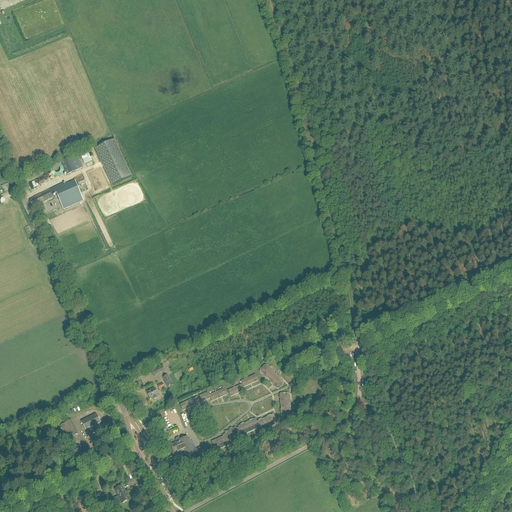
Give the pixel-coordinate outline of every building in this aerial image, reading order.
[(108,186),(127,177),(110,140),(90,149),(108,186)] [(88,150),(85,151),(84,149),(79,151),(84,163),(92,159),(88,150)] [(61,162),(67,176),(76,171),(70,157),(61,162)] [(26,193),(28,198),(52,186),(48,179),(43,181),(43,182),(30,188),(31,191),(26,193)] [(35,199),(29,201),(32,207),(57,196),(63,209),(78,202),(77,201),(82,198),(76,185),(71,187),(71,186),(65,189),(62,183),(34,197),(35,199)] [(176,353),(167,361),(170,364),(172,361),(175,364),(178,360),(176,358),(179,356),(176,353)] [(269,381),(274,374),(272,371),(270,369),(273,367),(271,366),(269,368),(267,366),(264,366),(260,370),(260,372),(262,375),(263,374),(264,376),(266,379),(267,379),(269,381)] [(274,374),(269,381),(271,382),(270,383),(272,385),(273,384),(274,386),(274,387),(276,389),(278,389),(282,385),(283,381),(278,377),(277,377),(274,374)] [(162,378),(163,378),(160,380),(162,384),(157,386),(159,390),(164,387),(166,386),(167,387),(172,385),(167,375),(162,378)] [(243,388),(244,388),(258,381),(255,375),(247,379),(246,376),(246,377),(247,379),(240,382),(242,385),(243,388)] [(243,388),(242,385),(235,388),(234,386),(233,386),(234,388),(228,391),(230,397),(245,391),(244,388),(243,388)] [(216,392),(219,399),(226,395),(223,387),(222,387),(223,390),(216,392)] [(154,388),(146,392),(150,400),(153,398),(153,400),(158,398),(157,396),(158,396),(154,388)] [(211,399),(209,396),(207,390),(206,391),(207,393),(199,396),(202,403),(210,399),(211,399)] [(211,399),(210,399),(212,402),(219,399),(216,392),(216,393),(215,390),(214,391),(215,393),(209,396),(211,399)] [(281,407),(289,407),(289,402),(290,402),(289,396),(287,394),(280,394),(279,395),(279,399),(280,398),(280,401),(280,404),(281,404),(281,407)] [(188,401),(191,407),(199,404),(197,398),(188,401)] [(191,407),(188,401),(180,405),(182,411),(191,407)] [(289,407),(281,407),(281,410),(280,410),(280,413),(281,413),(281,415),(280,416),(281,419),(282,420),(288,420),(290,417),(290,415),(293,415),(293,413),(290,413),(290,411),(289,411),(289,407)] [(96,414),(81,422),(85,431),(86,430),(89,428),(89,429),(100,423),(96,414)] [(264,419),(268,428),(275,425),(274,425),(275,425),(274,422),(276,421),(273,415),(270,416),(270,415),(267,417),(264,419)] [(257,425),(256,422),(255,419),(252,420),(249,421),(249,422),(246,423),(250,432),(257,430),(256,429),(257,429),(256,426),(257,425)] [(258,428),(260,428),(261,427),(262,430),(263,430),(263,431),(268,428),(264,419),(262,420),(261,419),(258,421),(256,422),(257,425),(258,428)] [(71,420),(63,424),(71,439),(78,435),(71,420)] [(240,433),(242,432),(243,432),(244,435),(245,434),(245,435),(250,432),(246,423),(244,424),(243,423),(240,425),(238,427),(238,428),(236,429),(237,433),(240,432),(240,433)] [(238,434),(237,433),(236,429),(235,428),(227,432),(228,435),(230,439),(232,438),(232,437),(237,434),(238,437),(239,437),(238,434)] [(214,448),(215,448),(216,447),(218,450),(229,445),(230,445),(229,442),(231,441),(230,439),(228,435),(211,442),(214,448)] [(170,446),(173,453),(174,452),(175,455),(180,452),(179,450),(182,449),(186,457),(192,454),(193,458),(208,451),(205,445),(193,451),(189,443),(190,442),(189,440),(188,440),(187,437),(180,440),(179,438),(176,439),(175,441),(176,443),(170,446)] [(79,446),(76,448),(80,458),(84,456),(84,455),(89,452),(87,448),(82,451),(79,446)] [(204,463),(213,459),(214,459),(211,454),(207,456),(207,457),(202,459),(204,463)] [(114,490),(120,500),(122,504),(129,501),(122,486),(114,490)]
